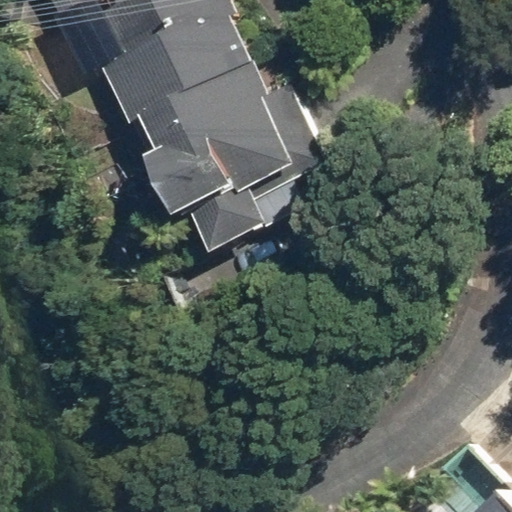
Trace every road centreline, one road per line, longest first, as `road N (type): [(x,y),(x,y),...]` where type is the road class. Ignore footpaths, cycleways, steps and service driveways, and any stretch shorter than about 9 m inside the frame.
road 1 (residential): [(511,331),(456,421),(255,511)]
road 2 (residential): [(466,0),(511,170)]
